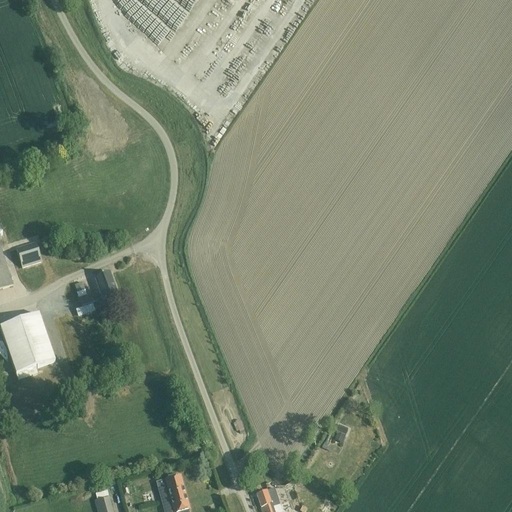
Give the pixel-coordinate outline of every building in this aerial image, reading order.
[(22,270),(41,264),(36,245),(16,251),(22,270)] [(0,249),(0,290),(13,287),(0,249)] [(100,296),(81,303),(83,309),(98,303),(98,305),(103,303),(103,301),(118,296),(109,274),(94,280),(100,296)] [(82,284),(74,287),(77,295),(85,292),(82,284)] [(77,309),(59,314),(62,326),(69,324),(80,360),(91,357),(77,309)] [(39,315),(0,328),(0,333),(16,376),(55,362),(39,315)] [(234,409),(230,410),(234,422),(239,420),(234,409)] [(239,421),(235,423),(240,434),(244,432),(239,421)] [(346,437),(348,430),(339,426),(336,432),(346,437)] [(338,434),(334,441),(342,444),(345,438),(338,434)] [(181,486),(179,479),(181,478),(181,477),(165,482),(157,484),(157,485),(160,484),(164,496),(165,502),(162,503),(164,511),(187,511),(184,498),(186,497),(184,487),(181,486)] [(274,491),(257,497),(262,511),(280,511),(278,507),(280,506),(274,491)] [(112,511),(109,498),(95,502),(97,511),(112,511)] [(326,511),(331,505),(325,501),(319,510),(321,511),(326,511)]
